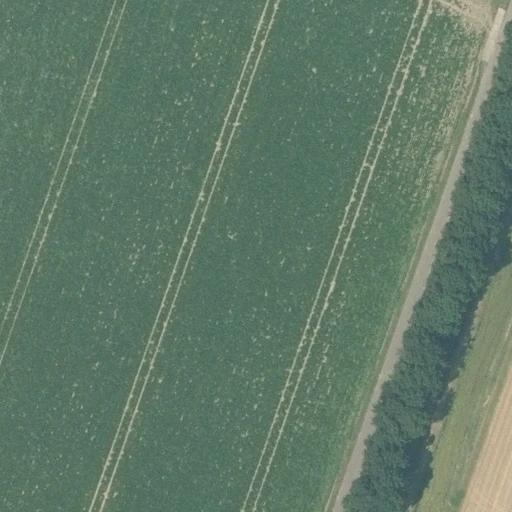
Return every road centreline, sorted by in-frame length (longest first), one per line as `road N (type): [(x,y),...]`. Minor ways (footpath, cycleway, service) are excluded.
road 1 (unclassified): [(338,511),(511,15)]
road 2 (track): [(450,511),(511,335)]
